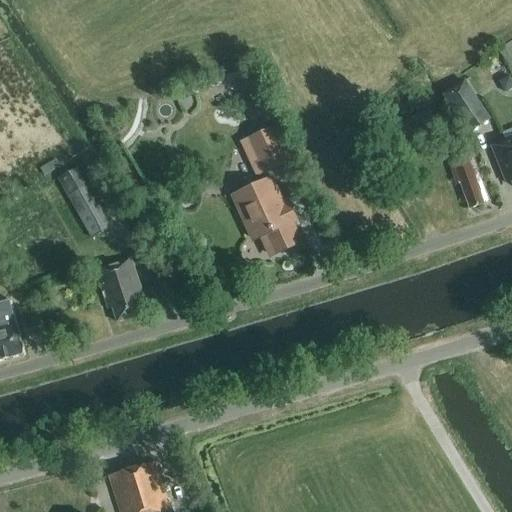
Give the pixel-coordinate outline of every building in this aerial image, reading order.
[(267,97),(256,72),(231,83),(236,92),(251,86),(258,101),(267,97)] [(459,120),(479,107),(465,86),(445,99),(459,120)] [(407,148),(440,129),(429,110),(396,129),(407,148)] [(263,174),(291,161),(275,127),(247,140),(263,174)] [(511,185),(511,137),(488,147),(504,186),(511,183),(511,185)] [(489,203),(470,154),(447,163),(456,185),(459,184),(469,211),(489,203)] [(57,162),(40,172),(44,179),(61,169),(57,162)] [(93,241),(114,230),(81,169),(59,181),(93,241)] [(299,244),(271,183),(237,198),(256,239),(264,236),(273,255),(299,244)] [(145,314),(138,293),(142,292),(132,259),(96,270),(108,311),(112,309),(117,324),(145,314)] [(0,361),(23,355),(9,302),(0,304),(0,361)] [(118,511),(169,511),(156,463),(108,477),(118,511)]
